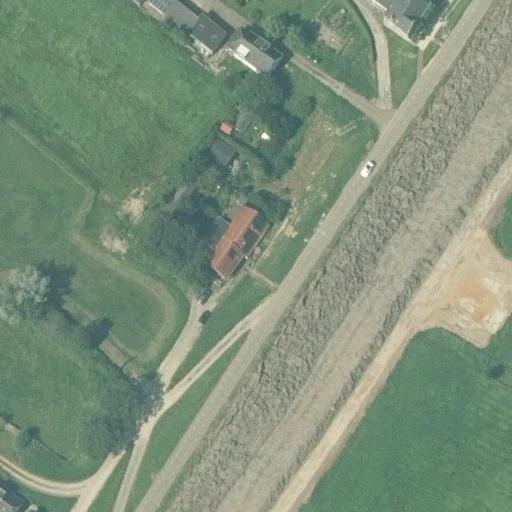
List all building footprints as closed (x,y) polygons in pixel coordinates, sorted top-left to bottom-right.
[(201,25),(193,19),(168,0),(160,0),(153,10),(189,40),(201,25)] [(371,0),(370,3),(390,17),(384,26),(407,43),(430,12),(414,0),(402,0),(400,4),(394,0),(371,0)] [(212,59),(225,42),(203,26),(191,42),(212,59)] [(228,50),(235,56),(234,58),(266,81),(281,61),(249,37),(248,39),(240,34),(228,50)] [(182,211),(181,210),(201,185),(190,176),(171,202),(170,202),(181,211),(182,211)] [(224,279),(239,256),(247,260),(268,228),(244,212),(231,231),(220,224),(205,246),(211,250),(202,264),(224,279)] [(0,511),(18,511),(22,507),(0,490),(0,511)]
